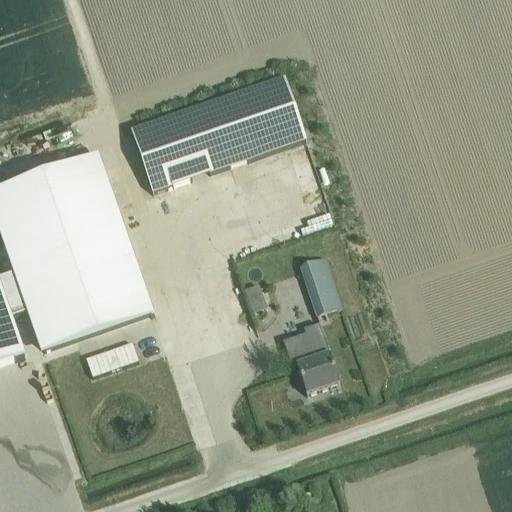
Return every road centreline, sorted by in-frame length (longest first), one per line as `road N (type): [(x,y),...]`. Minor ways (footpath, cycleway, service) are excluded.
road 1 (unknown): [(243,471),(80,0)]
road 2 (unclassified): [(124,511),(511,380)]
